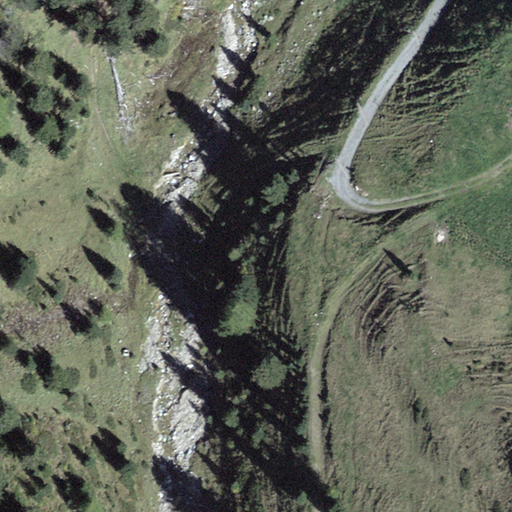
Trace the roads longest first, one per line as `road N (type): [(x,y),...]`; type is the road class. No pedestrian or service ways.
road 1 (track): [(444,0),(372,97),(340,184),(355,203),(389,207),(447,192),(511,158)]
road 2 (track): [(447,192),(361,267),(338,301),(318,368),(321,511)]
